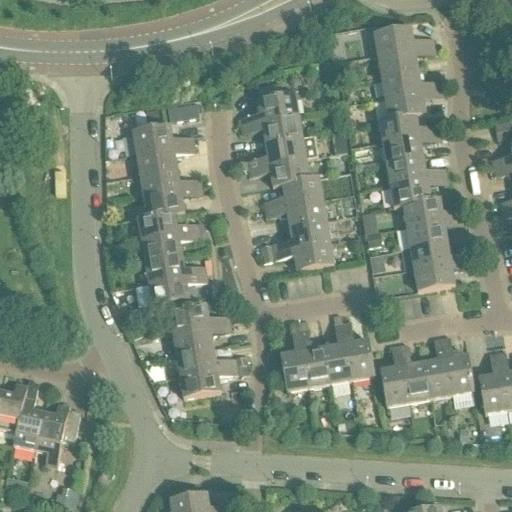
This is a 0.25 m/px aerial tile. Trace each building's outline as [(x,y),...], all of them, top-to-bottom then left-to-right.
[(374,39),(378,61),(414,55),(411,33),(374,39)] [(421,45),(423,54),(436,51),(435,43),(421,45)] [(436,51),(423,54),(424,62),(437,60),(436,51)] [(414,55),(378,61),(381,82),(418,76),(414,55)] [(331,73),(330,65),(322,66),(323,74),(331,73)] [(418,76),(381,82),(385,104),(422,98),(418,76)] [(428,88),(430,96),(443,94),(442,86),(428,88)] [(443,94),(430,96),(431,104),(445,102),(443,94)] [(385,104),(388,124),(388,125),(416,120),(416,121),(425,120),(422,98),(385,104)] [(258,106),(262,128),(299,122),(295,99),(258,106)] [(243,115),(258,113),(257,100),(242,101),(243,115)] [(198,116),(197,108),(168,113),(170,127),(199,122),(198,116)] [(379,126),(383,148),(419,142),(416,121),(416,120),(388,125),(388,124),(379,126)] [(239,123),(240,131),(254,129),(252,121),(239,123)] [(299,122),(262,128),(266,149),(302,143),(299,122)] [(131,126),(116,127),(117,158),(133,158),(131,126)] [(511,127),(496,130),(498,144),(511,141),(511,127)] [(254,129),(240,131),(242,140),(255,138),(254,129)] [(426,132),(428,140),(441,138),(440,130),(426,132)] [(133,137),(137,159),(173,153),(170,131),(133,137)] [(441,138),(428,140),(429,149),(442,147),(441,138)] [(302,143),(266,149),(269,170),(306,164),(318,162),(315,141),(302,143)] [(180,144),(182,152),(195,150),(194,142),(180,144)] [(419,142),(383,148),(386,169),(423,163),(419,142)] [(195,150),(182,152),(183,160),(196,158),(195,150)] [(173,153),(137,159),(140,181),(177,175),(173,153)] [(386,169),(390,191),(427,185),(435,184),(434,175),(425,177),(423,163),(386,169)] [(491,165),(493,173),(506,171),(505,163),(491,165)] [(246,166),(248,174),(261,172),(259,164),(246,166)] [(306,164),(269,170),(273,193),(282,191),(282,190),(319,184),(319,183),(309,184),(306,164)] [(506,171),(493,173),(494,181),(507,179),(506,171)] [(261,172),(248,174),(249,182),(262,180),(261,172)] [(434,175),(435,184),(448,181),(447,173),(434,175)] [(177,175),(140,181),(144,202),(180,196),(177,175)] [(448,181),(435,184),(436,192),(450,190),(448,181)] [(187,186),(189,195),(202,192),(201,184),(187,186)] [(282,190),(282,191),(286,211),(323,205),(319,184),(282,190)] [(427,185),(390,191),(394,213),(403,212),(403,211),(430,206),(430,205),(427,185)] [(202,192),(189,195),(190,203),(204,200),(202,192)] [(180,196),(144,202),(147,222),(147,223),(175,219),(175,220),(184,218),(180,196)] [(403,211),(403,212),(407,232),(443,226),(439,204),(430,205),(430,206),(403,211)] [(263,207),(264,215),(278,213),(276,205),(263,207)] [(323,205),(286,211),(289,233),(326,226),(323,205)] [(498,208),(500,216),(511,213),(511,206),(511,205),(498,208)] [(278,213),(264,215),(266,223),(279,221),(278,213)] [(511,213),(500,216),(501,224),(511,222),(511,213)] [(450,216),(452,225),(465,222),(464,214),(450,216)] [(138,224),(141,246),(178,240),(175,220),(175,219),(147,223),(147,222),(138,224)] [(465,222),(452,225),(453,233),(466,231),(465,222)] [(326,226),(289,233),(293,254),(330,248),(326,226)] [(443,226),(407,232),(410,253),(447,247),(443,226)] [(185,230),(187,239),(200,237),(199,228),(185,230)] [(200,237),(187,239),(188,247),(201,245),(200,237)] [(366,241),(368,253),(380,251),(378,239),(366,241)] [(178,240),(141,246),(145,267),(182,261),(178,240)] [(270,249),(271,258),(285,255),(283,247),(270,249)] [(447,247),(410,253),(414,275),(451,269),(447,247)] [(330,248),(293,254),(297,276),(334,270),(330,248)] [(260,251),(262,267),(273,266),(271,258),(270,249),(260,251)] [(285,255),(271,258),(273,266),(286,264),(285,255)] [(457,259),(459,267),(472,265),(471,257),(457,259)] [(182,261),(145,267),(149,289),(185,283),(182,261)] [(369,263),(370,264),(371,273),(381,271),(379,261),(369,263)] [(472,265),(459,267),(460,275),(474,273),(472,265)] [(451,269),(414,275),(418,297),(454,291),(451,269)] [(192,273),(194,281),(207,279),(205,271),(192,273)] [(207,279),(194,281),(195,289),(208,287),(207,279)] [(185,283),(149,289),(152,311),(189,305),(185,283)] [(319,285),(299,293),(306,309),(325,301),(319,285)] [(169,316),(173,339),(210,332),(206,310),(169,316)] [(243,327),(244,326),(243,317),(231,319),(232,329),(243,327)] [(334,329),(342,327),(341,320),(333,321),(334,329)] [(217,323),(218,331),(231,329),(230,321),(217,323)] [(289,322),(271,322),(271,338),(288,339),(289,322)] [(350,326),(342,327),(344,341),(352,339),(350,326)] [(291,336),(299,335),(298,329),(298,327),(290,328),(291,336)] [(344,341),(342,327),(334,329),(336,342),(344,341)] [(231,329),(218,331),(219,339),(233,337),(231,329)] [(210,332),(173,339),(176,360),(213,354),(210,332)] [(308,333),(299,335),(302,348),(310,346),(308,333)] [(302,348),(299,335),(291,336),(293,349),(302,348)] [(450,341),(442,343),(444,356),(452,355),(450,341)] [(444,356),(442,343),(433,344),(436,357),(444,356)] [(368,345),(346,349),(352,386),(374,382),(368,345)] [(346,349),(324,353),(331,389),(352,386),(346,349)] [(407,349),(399,350),(401,363),(410,362),(407,349)] [(401,363),(399,350),(391,351),(393,365),(401,363)] [(324,353),(303,356),(309,393),(331,389),(324,353)] [(213,354),(176,360),(180,381),(217,375),(213,354)] [(281,360),(283,372),(274,373),(277,389),(285,387),(287,397),(309,393),(303,356),(281,360)] [(505,356),(497,358),(499,371),(508,370),(505,356)] [(499,371),(497,358),(489,359),(491,372),(499,371)] [(250,369),(249,361),(237,363),(238,371),(250,369)] [(468,361),(445,364),(452,401),(474,397),(468,361)] [(224,365),(225,374),(238,371),(237,363),(224,365)] [(445,364),(424,368),(430,405),(452,401),(445,364)] [(424,368),(403,372),(409,408),(430,405),(424,368)] [(238,371),(225,374),(226,382),(240,380),(238,371)] [(409,408),(403,372),(380,375),(387,412),(409,408)] [(218,383),(226,382),(225,374),(217,375),(180,381),(184,404),(221,397),(218,383)] [(511,377),(501,379),(507,416),(511,415),(511,377)] [(507,416),(501,379),(479,383),(485,420),(507,416)] [(2,398),(0,407),(0,436),(16,440),(24,403),(25,403),(28,391),(16,389),(13,400),(2,398)] [(44,394),(44,410),(68,410),(68,394),(44,394)] [(24,403),(16,440),(13,451),(34,456),(33,461),(35,462),(44,419),(33,417),(35,405),(25,403),(24,403)] [(44,419),(35,462),(36,462),(37,457),(47,459),(45,470),(57,473),(69,413),(58,410),(55,422),(44,419)] [(460,433),(460,446),(469,446),(469,433),(460,433)] [(73,511),(76,504),(77,502),(67,500),(58,498),(55,511),(57,511),(73,511)] [(170,505),(171,511),(208,511),(207,499),(170,505)]
